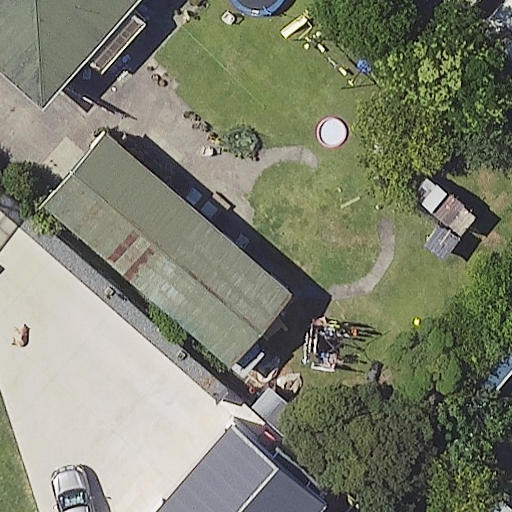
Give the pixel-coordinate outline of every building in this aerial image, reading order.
[(0,0),(0,66),(41,103),(132,0),(0,0)] [(473,0),(452,0),(464,10),(473,0)] [(511,0),(505,0),(482,26),(511,53),(511,0)] [(294,292),(105,125),(43,195),(232,362),(294,292)] [(511,511),(511,499),(502,491),(483,511),(511,511)]
